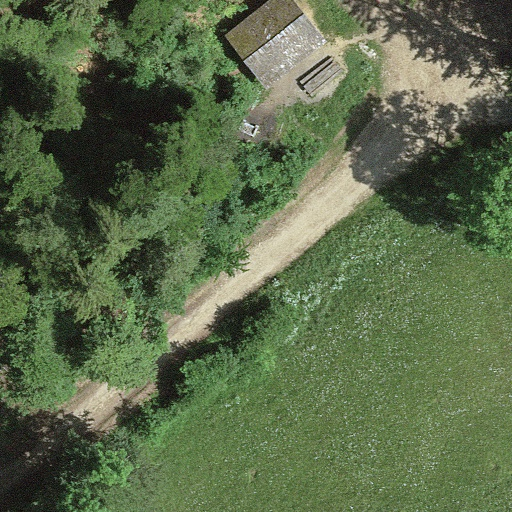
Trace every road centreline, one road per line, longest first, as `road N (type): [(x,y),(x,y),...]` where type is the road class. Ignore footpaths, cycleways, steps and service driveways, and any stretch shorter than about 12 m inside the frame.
road 1 (track): [(511,35),(232,295),(0,459)]
road 2 (track): [(511,96),(467,78),(380,0)]
